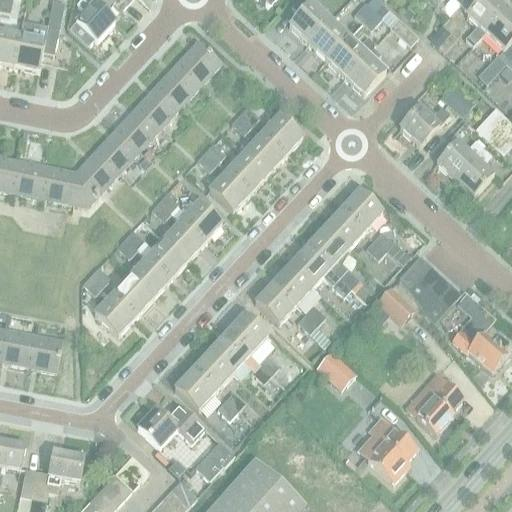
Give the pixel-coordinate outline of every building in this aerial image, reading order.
[(9,0),(1,0),(0,6),(0,14),(10,17),(13,1),(9,0)] [(84,0),(77,9),(85,16),(75,26),(96,46),(115,26),(103,15),(117,1),(115,0),(84,0)] [(256,0),(267,10),(276,0),(256,0)] [(289,30),(307,47),(329,24),(311,6),(315,2),(312,0),(300,0),(291,10),(300,18),(289,30)] [(452,0),(460,8),(467,0),(452,0)] [(473,49),(485,37),(506,13),(492,0),(467,0),(460,8),(469,16),(466,19),(477,30),(466,42),(473,49)] [(54,58),(64,8),(52,5),(47,29),(22,24),(19,38),(12,71),(37,76),(42,56),(54,58)] [(353,19),(361,26),(372,14),(365,7),(353,19)] [(511,18),(506,13),(485,37),(503,54),(498,60),(506,68),(511,61),(511,18)] [(381,23),(372,14),(361,26),(370,35),(381,23)] [(409,51),(418,41),(398,22),(389,32),(409,51)] [(326,64),(347,41),(329,24),(307,47),(326,64)] [(0,68),(12,71),(19,38),(0,34),(0,68)] [(326,64),(344,82),(366,58),(347,41),(326,64)] [(197,45),(176,68),(199,89),(220,67),(197,45)] [(366,58),(344,82),(363,100),(385,76),(366,58)] [(176,68),(154,91),(178,112),(199,89),(176,68)] [(462,121),(476,106),(455,87),(441,102),(462,121)] [(154,91),(133,114),(156,135),(178,112),(154,91)] [(424,107),(399,132),(419,151),(449,119),(441,111),(435,118),(424,107)] [(251,131),(259,123),(247,111),(239,120),(251,131)] [(475,134),(488,147),(508,125),(495,112),(475,134)] [(133,114),(112,136),(135,158),(156,135),(133,114)] [(243,139),(251,131),(239,120),(231,128),(243,139)] [(260,139),(284,161),(302,142),(278,120),(260,139)] [(511,150),(511,128),(508,125),(488,147),(503,160),(511,150)] [(90,159),(113,181),(135,158),(112,136),(90,159)] [(243,157),(267,180),(284,161),(260,139),(243,157)] [(456,145),(436,167),(454,184),(484,151),(487,148),(478,141),(466,154),(456,145)] [(217,168),(224,159),(213,148),(205,157),(217,168)] [(484,151),(454,184),(472,201),(493,179),(483,169),(492,159),(484,151)] [(209,176),(217,168),(205,157),(197,165),(209,176)] [(267,180),(243,157),(226,176),(250,198),(267,180)] [(90,159),(75,176),(72,208),(85,210),(113,181),(90,159)] [(0,193),(11,196),(17,165),(0,161),(0,193)] [(11,196),(41,202),(48,171),(17,165),(11,196)] [(48,171),(41,202),(72,208),(75,176),(48,171)] [(250,198),(226,176),(208,195),(232,217),(250,198)] [(341,214),(364,236),(382,217),(358,195),(341,214)] [(171,217),(179,209),(166,197),(158,206),(171,217)] [(163,226),(171,217),(158,206),(151,214),(163,226)] [(179,226),(203,248),(221,229),(197,207),(179,226)] [(324,232),(347,255),(364,236),(341,214),(324,232)] [(203,248),(179,226),(162,244),(186,266),(203,248)] [(347,255),(324,232),(306,251),(351,292),(358,284),(337,265),(347,255)] [(136,254),(144,246),(132,234),(124,242),(136,254)] [(381,236),(373,244),(385,256),(393,247),(381,236)] [(129,262),(136,254),(124,242),(116,251),(129,262)] [(186,266),(162,244),(145,263),(169,285),(186,266)] [(385,256),(373,244),(365,253),(378,264),(385,256)] [(351,292),(306,251),(289,269),(313,291),(322,281),(343,301),(351,292)] [(398,281),(407,293),(429,269),(419,259),(398,281)] [(169,285),(145,263),(128,281),(152,303),(169,285)] [(313,291),(289,269),(272,288),(296,310),(313,291)] [(440,278),(429,269),(407,293),(415,304),(440,278)] [(102,291),(110,283),(98,271),(90,279),(102,291)] [(450,288),(440,278),(415,304),(423,315),(450,288)] [(94,299),(102,291),(90,279),(82,288),(94,299)] [(111,299),(135,322),(152,303),(128,281),(111,299)] [(296,310),(272,288),(255,307),(278,329),(296,310)] [(461,298),(450,288),(423,315),(432,327),(461,298)] [(401,328),(415,313),(392,292),(378,306),(401,328)] [(466,297),(458,305),(473,318),(469,323),(483,336),(495,323),(481,310),(466,297)] [(135,322),(111,299),(93,319),(117,341),(135,322)] [(312,310),(305,318),(317,330),(324,321),(312,310)] [(226,337),(249,359),(267,340),(244,318),(226,337)] [(317,330),(305,318),(297,327),(309,338),(317,330)] [(459,335),(451,344),(465,356),(466,355),(491,377),(508,358),(483,336),(469,323),(458,334),(459,335)] [(0,348),(0,364),(26,370),(32,339),(3,333),(0,348)] [(192,374),(215,396),(249,359),(226,337),(192,374)] [(32,339),(26,370),(57,376),(62,345),(32,339)] [(316,373),(341,396),(355,380),(349,374),(350,373),(331,356),(316,373)] [(266,359),(258,367),(271,379),(279,370),(266,359)] [(271,379),(258,367),(251,376),(263,387),(271,379)] [(215,396),(192,374),(174,393),(197,415),(215,396)] [(405,412),(415,422),(435,440),(454,419),(451,417),(464,402),(437,377),(405,412)] [(232,396),(224,404),(236,416),(244,408),(232,396)] [(236,416),(224,404),(216,413),(229,424),(236,416)] [(186,443),(199,429),(180,411),(167,424),(156,413),(137,433),(159,453),(176,434),(186,443)] [(373,440),(358,457),(392,488),(404,475),(401,472),(416,456),(380,424),(368,437),(373,440)] [(20,473),(24,449),(0,443),(0,474),(1,469),(20,473)] [(257,501),(269,511),(370,511),(371,511),(365,507),(369,502),(359,493),(355,497),(325,470),(303,450),(257,501)] [(208,484),(226,464),(214,452),(195,472),(208,484)] [(19,501),(31,503),(29,511),(44,511),(48,497),(56,498),(60,483),(79,486),(83,461),(53,455),(49,478),(25,474),(19,501)] [(131,459),(123,468),(141,485),(149,476),(131,459)] [(123,468),(115,477),(132,494),(141,485),(123,468)] [(124,502),(132,494),(115,477),(107,486),(124,502)] [(180,485),(172,493),(189,509),(197,501),(180,485)] [(107,486),(90,503),(99,511),(115,511),(124,502),(107,486)] [(172,493),(163,502),(173,511),(186,511),(189,509),(172,493)] [(173,511),(163,502),(155,511),(156,511),(173,511)] [(99,511),(90,503),(82,511),(99,511)]
